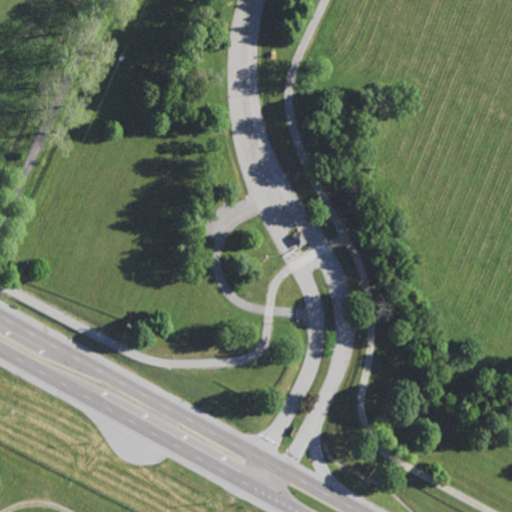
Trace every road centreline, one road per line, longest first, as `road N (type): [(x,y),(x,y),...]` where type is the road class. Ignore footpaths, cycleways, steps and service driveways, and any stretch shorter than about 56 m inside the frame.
road 1 (secondary): [(358,511),(0,316)]
road 2 (secondary): [(0,350),(287,511)]
road 3 (residential): [(0,227),(104,0)]
